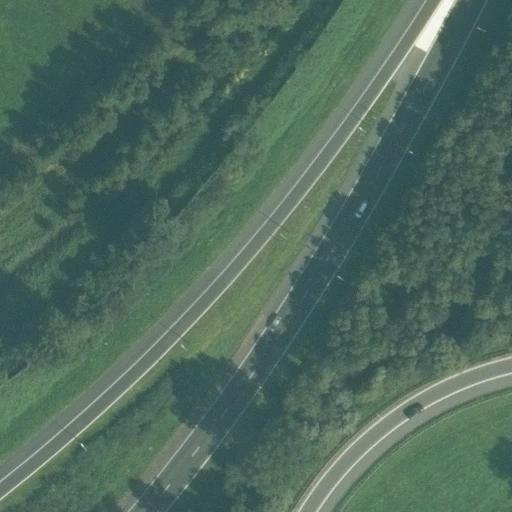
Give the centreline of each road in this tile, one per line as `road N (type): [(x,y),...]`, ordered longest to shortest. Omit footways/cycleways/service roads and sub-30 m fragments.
road 1 (motorway): [(436,0),(286,209),(96,412),(0,492)]
road 2 (motorway): [(467,0),(321,267),(213,428),(142,511)]
road 3 (motorway): [(306,511),(342,463),(404,408),(511,363)]
